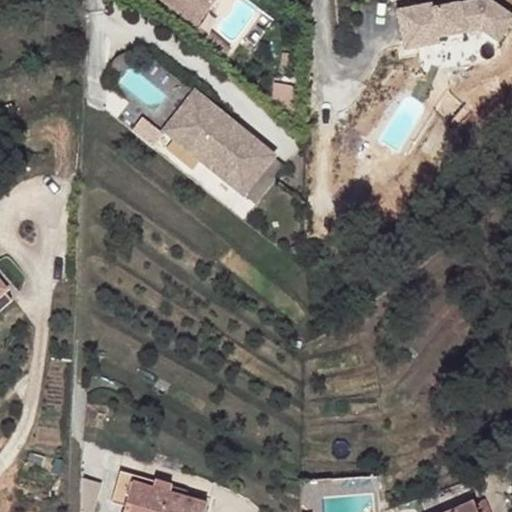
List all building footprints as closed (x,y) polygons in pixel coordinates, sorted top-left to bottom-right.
[(160,0),(194,26),(214,0),(160,0)] [(433,17),(399,24),(405,60),(441,54),(439,50),(484,42),(500,53),(511,36),(511,27),(489,11),(434,22),(433,17)] [(195,25),(190,32),(220,56),(225,49),(195,25)] [(145,76),(157,63),(136,44),(111,73),(118,80),(132,65),(145,76)] [(274,157),(196,95),(188,105),(230,138),(233,134),(269,163),(274,157)] [(230,138),(188,105),(166,132),(244,194),(269,163),(233,134),(230,138)] [(0,303),(11,294),(0,281),(0,303)] [(92,511),(100,484),(83,479),(81,511),(92,511)] [(301,480),(301,497),(321,498),(372,496),(379,496),(378,480),(301,480)] [(127,508),(125,511),(204,511),(207,505),(170,494),(172,488),(156,483),(154,489),(134,484),(127,508)] [(488,511),(483,500),(472,506),(474,511),(488,511)]
